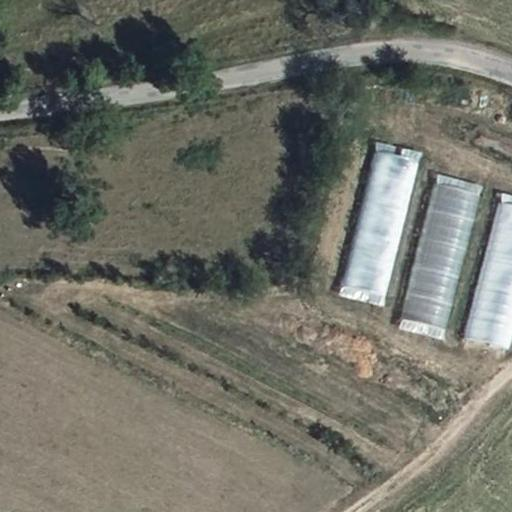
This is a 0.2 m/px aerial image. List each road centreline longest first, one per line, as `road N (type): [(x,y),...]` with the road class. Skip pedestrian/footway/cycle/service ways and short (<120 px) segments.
road 1 (unclassified): [(0,118),(408,57),(511,80)]
road 2 (track): [(511,365),(341,511)]
